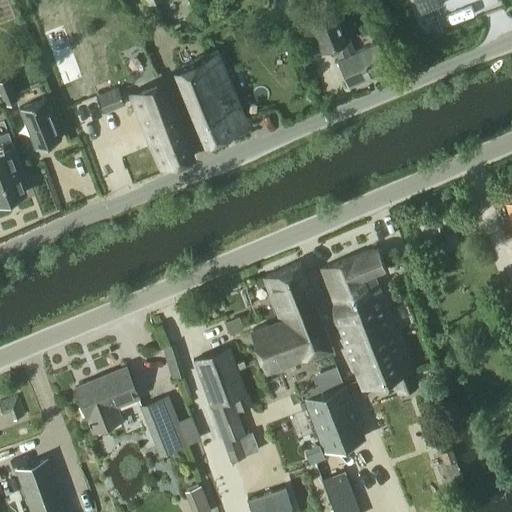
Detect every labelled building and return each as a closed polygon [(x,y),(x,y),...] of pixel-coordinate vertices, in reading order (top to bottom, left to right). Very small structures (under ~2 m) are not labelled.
[(313,19),(305,23),(311,37),(319,33),(327,50),(334,47),(339,45),(343,55),(338,57),(350,85),(387,69),(376,42),(355,51),(350,38),(346,40),(333,10),(313,19)] [(50,53),(62,86),(76,81),(64,48),(50,53)] [(206,141),(249,124),(219,49),(176,66),(206,141)] [(0,78),(0,92),(4,104),(18,99),(9,76),(0,78)] [(160,169),(195,156),(167,81),(133,94),(160,169)] [(96,95),(103,113),(124,105),(117,87),(96,95)] [(19,108),(35,146),(61,136),(46,98),(19,108)] [(0,139),(0,201),(25,192),(15,165),(19,164),(9,136),(0,139)] [(338,327),(387,306),(377,281),(387,277),(384,270),(386,269),(377,247),(319,270),(334,306),(332,314),(338,327)] [(300,263),(263,278),(279,320),(282,319),(284,326),(319,312),(300,263)] [(412,370),(387,306),(338,327),(362,387),(392,375),(399,392),(417,385),(411,370),(412,370)] [(282,319),(279,320),(252,330),(267,370),(332,345),(319,312),(284,326),(282,319)] [(193,360),(194,361),(231,460),(245,455),(238,436),(246,433),(238,410),(253,404),(248,392),(247,393),(229,347),(193,360)] [(116,405),(139,396),(126,365),(75,386),(93,430),(122,418),(116,405)] [(315,384),(304,389),(307,398),(344,384),(341,375),(315,384)] [(344,384),(307,398),(328,451),(332,450),(336,460),(361,450),(357,440),(364,437),(344,384)] [(153,401),(139,407),(147,426),(155,423),(167,453),(178,449),(189,444),(186,438),(179,421),(176,415),(162,421),(153,401)] [(303,448),(307,461),(319,458),(315,444),(303,448)] [(47,459),(16,469),(31,511),(65,511),(63,511),(42,511),(38,497),(58,490),(47,459)] [(344,470),(322,478),(326,489),(348,481),(344,470)] [(200,486),(190,490),(199,511),(208,511),(211,511),(200,486)] [(284,486),(247,498),(251,511),(274,511),(290,506),(291,506),(284,486)] [(222,507),(223,511),(242,511),(239,501),(222,507)]
